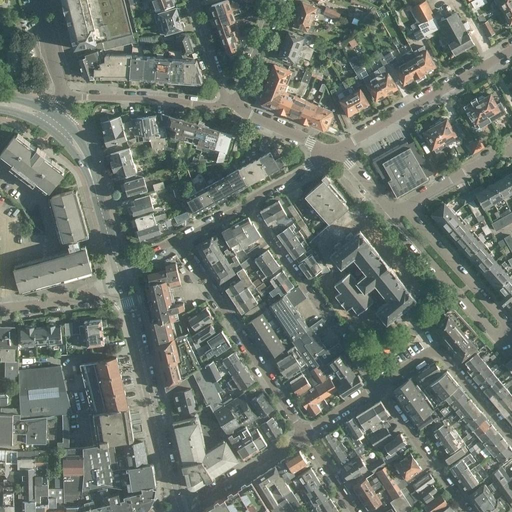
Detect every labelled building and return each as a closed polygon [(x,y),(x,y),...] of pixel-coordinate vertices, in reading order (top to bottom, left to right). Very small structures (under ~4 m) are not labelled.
[(71,32),(75,48),(91,44),(102,41),(111,39),(114,39),(117,38),(120,37),(124,36),(127,35),(130,35),(133,34),(124,0),(62,0),(63,3),(66,13),(71,32)] [(176,1),(175,0),(146,0),(147,0),(151,12),(156,10),(175,3),(174,3),(176,1)] [(215,15),(239,7),(238,2),(230,4),(228,0),(224,0),(211,5),(212,6),(210,7),(211,11),(214,11),(215,15)] [(374,6),(369,4),(358,0),(357,4),(367,8),(367,9),(370,10),(367,13),(357,8),(354,14),(347,11),(346,14),(353,17),(366,22),(375,13),(379,8),(374,6)] [(487,1),(488,0),(474,0),(471,2),(470,3),(473,9),(475,8),(475,9),(488,2),(487,1)] [(499,4),(503,11),(511,6),(511,0),(494,0),(497,4),(499,4)] [(297,7),(295,11),(313,19),(316,12),(320,14),(322,9),(302,1),(300,5),(299,5),(298,6),(297,7)] [(419,27),(422,25),(436,17),(435,16),(434,16),(426,1),(414,7),(410,9),(419,24),(418,24),(419,27)] [(511,6),(503,11),(507,19),(506,19),(509,25),(511,23),(511,6)] [(157,24),(180,18),(179,13),(180,12),(179,8),(176,7),(154,14),(157,24)] [(239,7),(215,15),(217,20),(215,21),(217,26),(219,25),(219,26),(236,20),(234,15),(241,12),(239,7)] [(341,13),(327,7),(326,7),(323,14),(339,20),(341,13)] [(313,19),(295,11),(294,16),(294,17),(293,19),(294,20),(292,24),(313,32),(314,28),(311,26),(313,19)] [(462,24),(456,12),(438,22),(436,17),(422,25),(419,27),(420,29),(421,29),(425,36),(441,27),(448,41),(467,31),(466,30),(470,28),(466,22),(462,24)] [(236,20),(219,26),(221,31),(219,32),(220,36),(222,36),(223,37),(240,31),(238,26),(249,23),(247,16),(236,20)] [(180,18),(157,24),(160,34),(166,34),(183,29),(183,28),(185,27),(183,23),(181,22),(180,18)] [(495,33),(488,20),(481,24),(488,37),(495,33)] [(246,29),(223,37),(228,52),(229,52),(230,54),(232,55),(236,53),(237,52),(236,49),(237,49),(235,43),(237,42),(237,41),(239,40),(238,38),(252,34),(254,27),(246,29)] [(421,29),(420,29),(414,32),(419,41),(426,37),(425,36),(421,29)] [(467,31),(448,41),(455,54),(474,44),(467,31)] [(306,51),(313,53),(315,49),(309,46),(306,44),(304,45),(301,44),(304,38),(289,32),(284,44),(306,52),(306,51)] [(193,50),(188,33),(177,37),(177,40),(182,55),(194,51),(193,50)] [(347,41),(352,35),(346,33),(343,40),(347,41)] [(133,34),(130,35),(132,43),(133,45),(138,45),(137,38),(135,38),(133,34)] [(102,41),(104,46),(105,50),(113,48),(111,39),(102,41)] [(95,77),(95,75),(95,68),(101,67),(100,62),(106,60),(103,50),(105,49),(104,46),(102,41),(91,44),(93,51),(78,57),(84,77),(95,77)] [(313,54),(313,53),(306,51),(306,52),(284,44),(279,56),(294,62),(293,65),(305,70),(306,70),(307,69),(304,68),(304,67),(301,66),(304,57),(310,59),(312,54),(313,54)] [(423,46),(413,52),(425,72),(435,66),(423,46)] [(0,48),(0,80),(23,81),(23,49),(0,48)] [(425,73),(425,72),(413,52),(412,50),(402,56),(404,60),(405,62),(414,78),(414,79),(425,73)] [(388,64),(384,56),(381,52),(377,54),(384,66),(384,65),(384,66),(388,64)] [(394,58),(391,52),(384,56),(388,64),(392,64),(404,84),(414,78),(405,62),(400,65),(398,60),(397,61),(395,57),(394,58)] [(169,81),(171,58),(163,57),(163,54),(156,53),(158,57),(156,80),(169,81)] [(95,68),(95,75),(102,75),(102,78),(127,78),(127,75),(130,75),(132,54),(111,54),(111,56),(110,56),(110,55),(109,54),(107,54),(105,55),(106,60),(100,62),(101,67),(95,68)] [(132,54),(130,75),(130,77),(143,79),(145,56),(132,55),(132,54)] [(158,57),(145,56),(143,79),(156,80),(158,57)] [(378,79),(376,75),(371,78),(369,74),(368,74),(365,69),(365,70),(362,65),(361,65),(356,56),(349,60),(354,69),(357,75),(358,74),(359,76),(362,74),(363,77),(376,100),(387,94),(378,79)] [(184,59),(171,58),(169,81),(182,82),(184,59)] [(184,59),(182,82),(200,84),(203,80),(197,60),(184,59)] [(271,74),(270,76),(287,82),(289,77),(293,78),(295,72),(275,64),(272,70),(271,70),(270,73),(271,74)] [(397,88),(384,66),(384,65),(384,66),(379,68),(380,69),(374,72),(376,75),(378,79),(387,94),(397,88)] [(316,78),(318,75),(317,75),(313,73),(306,70),(305,70),(301,81),(300,81),(297,88),(287,113),(299,118),(307,100),(301,97),(301,96),(303,96),(308,83),(312,76),(316,78)] [(363,83),(359,76),(358,74),(357,75),(352,78),(357,87),(363,83)] [(287,82),(270,76),(266,84),(265,85),(265,87),(265,88),(282,95),(284,90),(287,83),(287,82)] [(347,89),(359,110),(369,104),(360,88),(355,91),(352,86),(351,87),(346,79),(342,82),(347,89)] [(286,114),(287,113),(297,88),(287,83),(284,90),(282,95),(265,88),(261,98),(263,103),(276,109),(275,110),(286,114)] [(330,90),(336,104),(340,101),(339,100),(340,99),(335,88),(330,90)] [(348,116),(359,110),(347,89),(343,92),(345,96),(340,99),(339,100),(340,101),(348,116)] [(491,94),(480,100),(492,121),(507,112),(501,101),(497,104),(491,94)] [(307,100),(299,118),(298,120),(309,124),(319,102),(313,99),(312,102),(307,100)] [(481,128),(485,125),(484,123),(491,119),(480,100),(469,107),(481,128)] [(319,102),(309,124),(323,129),(327,128),(332,114),(331,110),(323,107),(324,104),(319,102)] [(165,128),(161,114),(156,115),(146,116),(149,140),(155,139),(165,138),(167,138),(165,128)] [(161,114),(165,128),(168,127),(169,126),(174,130),(172,139),(180,142),(186,121),(170,116),(163,114),(161,114)] [(131,120),(123,123),(121,116),(109,120),(108,115),(101,117),(102,122),(101,122),(105,133),(123,128),(133,126),(131,120)] [(150,141),(146,116),(132,118),(135,136),(142,135),(143,134),(144,141),(150,141)] [(448,119),(436,125),(445,140),(451,136),(452,138),(457,135),(448,119)] [(196,122),(196,121),(192,120),(191,120),(190,122),(186,121),(180,142),(179,142),(185,144),(187,139),(192,141),(197,124),(196,123),(196,122)] [(204,124),(204,123),(199,122),(198,123),(198,124),(197,124),(192,141),(198,143),(196,148),(202,149),(208,127),(204,126),(204,124)] [(435,153),(441,150),(441,149),(446,146),(443,141),(445,140),(436,125),(425,132),(434,148),(433,149),(435,153)] [(219,129),(219,128),(215,126),(214,127),(213,128),(208,127),(202,149),(208,151),(208,152),(213,153),(220,130),(219,130),(219,129)] [(123,128),(105,133),(104,134),(108,146),(126,140),(123,128)] [(223,161),(225,156),(231,134),(226,132),(227,131),(226,130),(222,128),(221,129),(221,131),(220,130),(213,153),(214,153),(218,154),(216,161),(223,161)] [(51,191),(65,172),(64,171),(65,169),(46,154),(38,148),(37,148),(18,133),(17,135),(15,134),(1,153),(3,154),(1,156),(13,164),(10,167),(34,186),(36,183),(47,191),(49,189),(51,191)] [(149,140),(150,141),(151,141),(154,155),(166,152),(165,138),(155,139),(149,140)] [(474,142),(479,150),(485,147),(480,138),(474,142)] [(434,173),(425,158),(415,140),(409,143),(407,141),(373,160),(385,182),(388,180),(397,196),(429,178),(428,176),(434,173)] [(473,154),(479,150),(474,142),(468,145),(473,154)] [(114,166),(133,160),(129,148),(106,155),(108,162),(112,160),(114,166)] [(259,157),(267,173),(284,164),(275,148),(259,157)] [(425,158),(434,173),(435,175),(441,172),(436,163),(431,155),(425,158)] [(267,173),(259,157),(249,163),(257,179),(267,173)] [(133,160),(114,166),(115,171),(111,172),(113,179),(123,176),(125,182),(143,176),(141,170),(136,172),(133,160)] [(249,163),(239,168),(247,184),(257,179),(249,163)] [(239,168),(229,173),(228,174),(237,190),(247,184),(239,168)] [(228,174),(218,180),(226,196),(237,190),(228,174)] [(326,174),(322,178),(324,180),(305,196),(330,223),(348,207),(328,184),(332,181),(326,174)] [(125,182),(121,183),(123,190),(127,189),(128,193),(139,189),(140,192),(147,190),(143,176),(125,182)] [(511,190),(504,177),(495,182),(503,197),(508,195),(510,197),(511,195),(511,190)] [(214,182),(214,180),(213,179),(206,183),(207,185),(216,201),(226,196),(218,180),(214,182)] [(155,191),(165,188),(163,181),(153,184),(155,191)] [(503,197),(495,182),(485,188),(493,203),(499,200),(500,202),(505,200),(503,197)] [(216,201),(207,185),(206,183),(197,187),(198,190),(197,191),(206,207),(216,201)] [(474,189),(478,197),(484,208),(489,205),(491,208),(495,205),(493,203),(485,188),(483,189),(479,186),(474,189)] [(206,207),(197,191),(196,191),(195,189),(186,193),(188,196),(186,197),(195,213),(206,207)] [(464,205),(468,202),(473,199),(478,197),(474,189),(460,197),(464,205)] [(78,237),(79,239),(90,236),(77,191),(76,191),(75,192),(74,190),(51,196),(52,198),(50,199),(50,198),(49,199),(61,241),(64,240),(64,241),(78,237)] [(146,210),(146,209),(153,207),(149,194),(135,198),(135,199),(131,201),(132,205),(128,206),(130,214),(135,212),(135,214),(146,210)] [(473,199),(468,202),(474,212),(479,210),(473,199)] [(270,205),(283,228),(295,220),(293,217),(289,219),(279,200),(270,205)] [(441,224),(454,213),(444,203),(433,212),(441,221),(439,222),(441,224)] [(283,228),(270,205),(261,210),(269,224),(276,232),(283,228)] [(147,214),(146,210),(135,214),(137,218),(132,220),(134,227),(138,225),(139,229),(166,221),(166,219),(163,220),(161,214),(154,216),(154,213),(147,214)] [(501,216),(502,218),(511,213),(509,210),(500,215),(501,216)] [(188,212),(175,216),(178,223),(182,221),(185,227),(193,223),(188,212)] [(457,217),(454,213),(441,224),(448,232),(463,219),(459,215),(457,217)] [(511,214),(511,213),(502,218),(506,225),(511,221),(511,214)] [(252,224),(248,217),(231,226),(240,243),(243,249),(247,254),(251,251),(248,246),(247,247),(246,245),(247,245),(245,242),(249,239),(251,242),(261,236),(257,230),(256,228),(253,223),(252,224)] [(455,240),(468,229),(471,226),(464,218),(463,219),(448,232),(455,240)] [(506,225),(502,218),(492,223),(496,230),(506,225)] [(166,221),(139,229),(140,231),(135,232),(137,238),(141,237),(141,238),(149,236),(149,238),(152,237),(152,235),(160,232),(159,229),(165,228),(165,227),(167,226),(166,221)] [(292,230),(294,228),(296,227),(293,223),(278,234),(283,242),(295,234),(292,230)] [(232,247),(240,243),(231,226),(222,231),(231,246),(232,247)] [(472,233),(468,229),(455,240),(462,248),(477,235),(474,231),(472,233)] [(342,267),(347,274),(371,303),(388,323),(393,318),(397,321),(401,317),(402,319),(410,313),(408,311),(414,307),(410,304),(416,299),(360,230),(353,235),(351,232),(346,236),(346,235),(339,240),(340,241),(335,245),(337,248),(331,254),(342,267)] [(289,249),(304,239),(299,231),(295,234),(283,242),(289,249)] [(219,244),(220,243),(222,241),(221,239),(217,233),(199,243),(198,246),(202,253),(217,244),(218,243),(219,244)] [(480,238),(477,235),(462,248),(469,256),(482,244),(478,240),(480,238)] [(295,258),(310,247),(304,239),(289,249),(295,258)] [(209,263),(223,254),(221,250),(223,248),(222,247),(225,245),(222,241),(220,243),(219,244),(218,243),(217,244),(202,253),(209,263)] [(482,244),(469,256),(476,264),(491,250),(488,247),(486,249),(482,244)] [(23,293),(66,280),(94,273),(93,270),(86,245),(16,265),(16,267),(14,268),(21,290),(23,290),(24,292),(23,292),(23,293)] [(242,263),(245,268),(251,264),(257,271),(274,258),(268,250),(255,259),(255,260),(253,261),(251,257),(261,250),(259,246),(251,251),(247,254),(250,258),(242,263)] [(304,271),(322,257),(314,247),(297,259),(300,262),(298,263),(304,271)] [(491,250),(476,264),(483,272),(496,260),(492,256),(494,254),(491,250)] [(215,273),(230,264),(223,254),(209,263),(215,273)] [(322,257),(304,271),(309,278),(310,277),(313,282),(330,270),(322,257)] [(280,266),(274,258),(257,271),(262,278),(266,274),(267,276),(280,266)] [(238,259),(234,261),(230,264),(215,273),(220,281),(235,272),(233,269),(241,263),(238,259)] [(500,265),(496,260),(483,272),(490,280),(505,266),(508,264),(504,260),(500,265)] [(155,342),(174,336),(170,319),(175,318),(174,311),(185,308),(184,303),(172,305),(168,285),(180,282),(176,263),(166,265),(167,269),(149,274),(151,283),(146,284),(154,321),(150,322),(155,342)] [(505,266),(490,280),(497,288),(510,276),(506,272),(508,270),(505,266)] [(242,279),(226,289),(231,297),(253,283),(243,267),(237,271),(242,279)] [(259,290),(258,291),(259,292),(259,291),(263,296),(269,292),(269,291),(288,278),(283,270),(270,279),(273,283),(269,286),(268,287),(264,282),(262,283),(257,287),(259,290)] [(367,306),(371,303),(347,274),(335,284),(341,291),(334,296),(347,311),(352,306),(358,313),(367,306)] [(511,278),(510,276),(497,288),(505,297),(511,290),(511,278)] [(257,287),(262,283),(258,278),(253,281),(254,282),(257,287)] [(278,292),(281,295),(294,285),(288,278),(269,291),(269,292),(270,292),(273,296),(278,292)] [(236,305),(254,293),(252,290),(256,288),(258,291),(259,290),(257,287),(254,282),(253,283),(231,297),(236,305)] [(291,340),(309,327),(294,306),(307,297),(298,285),(269,306),(291,340)] [(511,290),(505,297),(500,301),(503,304),(504,304),(509,309),(511,306),(511,290)] [(254,293),(236,305),(242,313),(262,300),(259,295),(256,297),(254,293)] [(429,299),(434,305),(439,300),(434,295),(429,299)] [(267,304),(265,301),(245,314),(247,317),(267,304)] [(207,306),(201,310),(199,306),(182,317),(185,321),(187,326),(191,323),(195,329),(214,317),(207,306)] [(383,325),(367,306),(358,313),(374,332),(383,325)] [(448,341),(461,330),(467,325),(451,306),(438,316),(441,320),(435,326),(448,341)] [(268,322),(263,313),(248,323),(253,332),(268,322)] [(311,370),(318,366),(344,349),(339,343),(328,350),(317,335),(328,327),(322,318),(309,327),(291,340),(291,341),(295,346),(302,356),(309,367),(311,370)] [(80,334),(103,331),(103,326),(107,326),(106,319),(102,320),(102,319),(85,321),(85,324),(79,325),(80,334)] [(274,330),(268,322),(253,332),(258,340),(274,330)] [(66,335),(73,335),(73,323),(65,323),(65,326),(66,335)] [(195,344),(198,342),(216,331),(211,323),(191,336),(195,344)] [(61,324),(47,325),(48,343),(62,342),(61,324)] [(37,356),(41,355),(40,344),(48,343),(47,325),(34,326),(35,344),(36,344),(36,349),(37,356)] [(474,355),(478,351),(475,347),(477,345),(472,340),(477,336),(467,325),(461,330),(448,341),(461,358),(467,353),(471,357),(474,355)] [(0,349),(15,349),(14,327),(0,326),(0,349)] [(35,344),(34,326),(21,327),(22,345),(35,344)] [(200,355),(208,350),(227,337),(222,330),(209,339),(210,341),(197,350),(200,355)] [(274,330),(258,340),(264,348),(279,339),(274,330)] [(103,331),(80,334),(82,346),(105,343),(105,342),(109,342),(108,336),(104,336),(103,331)] [(174,336),(155,342),(166,390),(193,372),(205,365),(202,360),(200,355),(197,350),(195,344),(191,336),(189,333),(182,335),(176,337),(176,336),(174,336)] [(218,353),(232,344),(227,337),(208,350),(200,355),(202,360),(217,351),(218,353)] [(279,339),(264,348),(270,358),(285,349),(279,339)] [(281,370),(302,356),(295,346),(288,351),(290,355),(277,363),(281,370)] [(0,356),(1,357),(1,361),(5,362),(15,362),(16,349),(15,349),(0,349),(0,356)] [(219,371),(241,358),(236,351),(223,359),(225,363),(221,365),(221,366),(218,368),(219,371)] [(483,357),(478,351),(474,355),(471,357),(465,362),(470,368),(467,370),(473,376),(487,365),(484,362),(490,357),(487,354),(483,357)] [(330,373),(346,362),(340,354),(328,362),(331,366),(327,369),(330,373)] [(302,356),(281,370),(285,377),(299,368),(302,371),(309,367),(302,356)] [(129,408),(121,374),(117,357),(99,361),(80,363),(84,380),(92,411),(129,408)] [(241,358),(219,371),(221,376),(224,374),(230,370),(232,374),(246,365),(241,358)] [(214,360),(205,365),(213,382),(217,380),(222,377),(221,376),(219,371),(218,368),(214,360)] [(478,383),(502,364),(499,361),(490,369),(487,365),(473,376),(478,383)] [(19,379),(19,369),(18,362),(15,362),(5,362),(5,378),(19,379)] [(339,378),(351,369),(346,362),(330,373),(329,374),(328,373),(325,376),(327,379),(330,377),(331,379),(337,375),(339,378)] [(414,375),(420,384),(429,379),(430,381),(435,378),(434,376),(441,372),(435,362),(414,375)] [(502,364),(478,383),(484,390),(498,378),(495,375),(500,370),(500,369),(503,365),(502,364)] [(20,408),(21,415),(21,418),(47,415),(62,414),(69,414),(72,413),(61,365),(40,367),(19,369),(19,379),(20,408)] [(224,405),(222,399),(218,392),(215,386),(213,382),(205,365),(193,372),(209,405),(214,412),(224,405)] [(246,365),(232,374),(235,378),(228,382),(230,385),(250,373),(246,365)] [(318,366),(311,370),(310,371),(315,378),(319,384),(327,379),(325,376),(328,373),(325,368),(321,371),(318,366)] [(356,376),(351,369),(339,378),(342,381),(335,386),(331,379),(330,377),(327,379),(319,384),(316,386),(324,399),(338,390),(342,397),(360,385),(362,381),(358,374),(356,376)] [(445,398),(459,386),(447,372),(424,390),(432,400),(433,399),(436,396),(438,398),(443,394),(445,398)] [(250,373),(227,387),(230,392),(240,385),(242,388),(255,380),(250,373)] [(297,394),(311,385),(303,373),(290,382),(297,394)] [(489,396),(511,377),(511,375),(511,374),(501,382),(498,378),(484,390),(489,396)] [(420,384),(414,375),(395,388),(394,392),(416,422),(435,408),(434,408),(420,389),(418,391),(415,387),(420,384)] [(511,377),(489,396),(495,403),(509,391),(506,388),(511,382),(511,377)] [(320,403),(319,402),(324,399),(316,386),(299,396),(301,399),(312,416),(321,410),(320,410),(323,408),(320,403)] [(446,408),(465,392),(459,386),(445,398),(443,394),(438,398),(436,396),(433,399),(438,405),(441,410),(445,406),(446,408)] [(174,393),(179,413),(196,408),(191,388),(174,393)] [(244,392),(234,399),(224,405),(214,412),(228,434),(228,435),(228,436),(238,430),(246,425),(256,419),(259,417),(266,412),(273,408),(262,391),(251,398),(252,400),(250,401),(244,392)] [(511,394),(511,395),(509,391),(495,403),(500,410),(511,399),(511,394)] [(0,392),(0,402),(6,403),(8,401),(9,395),(7,392),(0,392)] [(453,408),(456,410),(456,411),(470,399),(465,392),(446,408),(445,406),(441,410),(445,414),(449,411),(453,408)] [(224,405),(234,399),(230,394),(222,399),(224,405)] [(452,426),(476,406),(470,399),(456,411),(458,413),(454,416),(451,413),(446,417),(447,419),(452,426)] [(511,399),(500,410),(506,416),(511,411),(511,399)] [(380,400),(372,405),(387,428),(390,426),(385,417),(390,414),(380,400)] [(379,433),(387,428),(372,405),(365,410),(379,433)] [(445,414),(441,410),(438,405),(434,408),(435,408),(416,422),(421,429),(434,419),(437,424),(446,417),(445,415),(444,414),(445,414)] [(476,406),(452,426),(453,427),(454,428),(460,424),(460,423),(464,420),(468,424),(481,412),(476,406)] [(94,446),(99,445),(99,444),(114,442),(118,441),(134,439),(129,408),(92,411),(93,412),(89,413),(94,446)] [(364,431),(364,430),(366,429),(370,427),(373,431),(371,433),(374,437),(379,433),(365,410),(357,415),(363,424),(361,426),(364,431)] [(266,412),(256,419),(260,425),(262,424),(265,429),(276,422),(272,417),(270,418),(266,412)] [(465,430),(468,434),(469,435),(487,419),(481,412),(468,424),(465,427),(466,429),(465,430)] [(21,415),(1,414),(0,414),(0,444),(14,444),(14,434),(27,434),(28,444),(47,443),(47,415),(21,418),(21,415)] [(64,448),(70,448),(69,414),(62,414),(63,442),(58,442),(58,449),(64,448)] [(226,441),(220,445),(207,453),(204,452),(196,416),(173,421),(185,470),(188,483),(189,485),(191,486),(193,487),(195,487),(197,486),(208,479),(209,480),(239,461),(226,441)] [(453,427),(452,426),(447,419),(446,417),(437,424),(432,427),(434,431),(433,431),(439,439),(453,427)] [(359,427),(353,418),(346,422),(348,426),(346,427),(349,433),(345,435),(354,449),(359,456),(360,455),(369,449),(365,443),(362,443),(362,442),(359,437),(365,433),(364,430),(364,431),(361,426),(359,427)] [(258,426),(260,425),(256,419),(246,425),(252,437),(251,437),(255,443),(256,443),(260,448),(267,444),(257,427),(254,429),(253,429),(258,426)] [(479,438),(492,425),(487,419),(469,435),(467,436),(468,438),(469,439),(475,434),(479,438)] [(276,422),(265,429),(272,440),(282,433),(276,422)] [(252,437),(246,425),(238,430),(252,453),(260,448),(256,443),(255,443),(251,437),(252,437)] [(476,450),(472,453),(472,454),(476,451),(485,443),(498,432),(492,425),(479,438),(480,439),(480,440),(473,447),(476,450)] [(329,450),(342,442),(340,439),(342,438),(340,434),(344,432),(340,426),(321,437),(329,450)] [(453,427),(439,439),(444,445),(458,434),(454,428),(453,427)] [(376,448),(392,437),(387,428),(379,433),(374,437),(371,439),(376,447),(375,448),(376,448)] [(252,453),(238,430),(228,436),(234,445),(236,444),(244,458),(252,453)] [(476,451),(472,454),(473,455),(477,452),(478,454),(486,447),(490,450),(504,439),(498,432),(485,443),(476,451)] [(386,457),(390,462),(399,456),(395,451),(407,442),(400,434),(385,445),(391,453),(386,457)] [(451,455),(462,447),(464,446),(465,445),(462,441),(463,441),(462,439),(458,434),(444,445),(451,455)] [(482,467),(488,463),(509,445),(504,439),(490,450),(491,453),(487,457),(485,458),(486,460),(480,465),(482,467)] [(127,454),(146,451),(145,445),(143,445),(143,441),(123,444),(123,449),(126,449),(127,454)] [(119,469),(117,456),(115,449),(114,442),(99,444),(99,445),(94,446),(84,447),(84,459),(84,472),(84,475),(83,490),(89,489),(103,485),(122,488),(123,488),(128,487),(129,489),(133,489),(142,487),(154,485),(156,485),(153,463),(127,467),(119,469)] [(351,460),(359,456),(354,449),(349,452),(345,446),(345,447),(342,443),(342,442),(329,450),(337,463),(348,456),(351,460)] [(511,448),(509,445),(488,463),(490,466),(493,463),(493,464),(498,460),(500,463),(511,452),(511,448)] [(448,464),(465,452),(467,451),(464,446),(462,447),(451,455),(445,459),(448,464)] [(64,449),(64,511),(80,511),(81,510),(80,506),(84,475),(84,459),(84,447),(64,449)] [(36,456),(37,466),(49,465),(49,456),(49,449),(36,449),(36,451),(36,456)] [(294,472),(308,463),(299,449),(285,458),(294,472)] [(146,451),(127,454),(128,460),(125,460),(126,465),(146,462),(145,458),(146,457),(146,451)] [(390,464),(386,466),(393,477),(417,461),(411,453),(396,463),(398,467),(394,470),(390,464)] [(476,461),(471,454),(470,453),(467,455),(450,467),(456,475),(468,467),(476,461)] [(359,456),(351,460),(343,465),(345,468),(342,469),(349,480),(368,468),(361,457),(361,458),(360,455),(359,456)] [(36,456),(18,458),(19,479),(23,478),(23,511),(37,511),(37,483),(37,466),(36,456)] [(294,472),(285,458),(278,462),(279,463),(277,465),(286,480),(295,474),(294,472)] [(377,472),(386,466),(382,459),(370,466),(375,473),(377,472)] [(415,479),(413,475),(422,469),(417,461),(393,477),(395,480),(397,478),(398,480),(404,475),(407,479),(410,483),(415,479)] [(302,511),(300,508),(302,507),(299,502),(297,498),(295,495),(276,464),(266,470),(267,471),(254,478),(268,500),(267,501),(271,508),(273,511),(302,511)] [(480,464),(475,467),(470,470),(468,467),(456,475),(461,483),(477,471),(478,471),(482,467),(480,465),(480,464)] [(394,500),(403,494),(404,494),(401,489),(397,483),(395,480),(393,477),(386,466),(377,472),(394,500)] [(490,475),(495,481),(499,487),(510,502),(511,501),(511,476),(510,478),(502,466),(490,475)] [(19,479),(18,467),(11,467),(11,476),(12,480),(4,480),(4,484),(18,484),(19,479)] [(489,477),(482,467),(478,471),(477,471),(461,483),(466,490),(483,479),(484,480),(489,477)] [(302,484),(316,475),(312,468),(293,479),(296,484),(300,482),(302,484)] [(411,504),(416,500),(414,497),(420,492),(432,483),(435,481),(429,473),(414,484),(418,488),(406,497),(411,504)] [(316,475),(302,484),(302,485),(302,484),(304,487),(301,490),(303,493),(321,482),(316,475)] [(64,511),(64,505),(64,488),(64,476),(62,476),(62,478),(55,478),(56,488),(50,489),(50,497),(50,511),(64,511)] [(372,486),(367,478),(353,487),(358,495),(372,486)] [(271,511),(252,480),(201,511),(200,511),(271,511)] [(363,503),(377,494),(375,490),(382,485),(380,481),(375,484),(372,486),(358,495),(363,503)] [(490,484),(495,490),(499,487),(495,481),(490,484)] [(312,499),(326,490),(321,482),(303,493),(303,494),(307,502),(312,499)] [(50,483),(37,483),(37,511),(50,511),(50,497),(50,489),(50,483)] [(432,483),(420,492),(414,497),(416,500),(423,496),(425,499),(428,503),(435,498),(432,494),(437,490),(432,483)] [(491,492),(487,486),(485,483),(469,494),(477,505),(485,499),(484,497),(489,493),(491,492)] [(138,504),(141,511),(144,511),(150,506),(151,506),(156,496),(157,495),(156,495),(157,487),(154,487),(154,485),(142,487),(143,491),(131,494),(134,505),(138,504)] [(13,486),(4,486),(4,494),(4,511),(14,511),(14,488),(13,486)] [(89,501),(86,492),(90,491),(89,489),(83,490),(80,506),(81,510),(80,511),(92,511),(90,501),(89,501)] [(98,489),(93,490),(90,491),(86,492),(89,501),(90,501),(92,511),(103,511),(101,504),(102,504),(98,490),(98,489)] [(109,495),(108,489),(104,489),(98,490),(102,504),(101,504),(103,511),(116,511),(115,511),(113,505),(112,505),(110,499),(111,499),(110,494),(109,495)] [(313,508),(330,497),(326,490),(312,499),(307,502),(308,502),(309,501),(313,508)] [(491,492),(489,493),(484,497),(485,499),(477,505),(481,511),(486,511),(492,508),(490,506),(493,503),(493,502),(496,500),(491,492)] [(116,500),(115,493),(110,494),(111,499),(110,499),(112,505),(113,505),(115,511),(116,511),(129,511),(128,507),(123,508),(121,499),(116,500)] [(128,507),(129,511),(141,511),(138,504),(134,505),(131,494),(125,495),(126,498),(121,499),(123,508),(128,507)] [(377,494),(363,503),(369,511),(382,502),(377,494)] [(403,494),(394,500),(391,502),(397,511),(404,511),(408,510),(409,511),(414,511),(410,505),(411,504),(406,497),(405,497),(403,494)] [(427,511),(436,511),(448,504),(441,494),(435,498),(428,503),(427,504),(424,507),(427,511)] [(330,497),(313,508),(312,509),(313,511),(323,511),(335,505),(330,497)] [(498,498),(496,500),(493,502),(493,503),(490,506),(492,508),(486,511),(500,511),(505,508),(498,498)]
